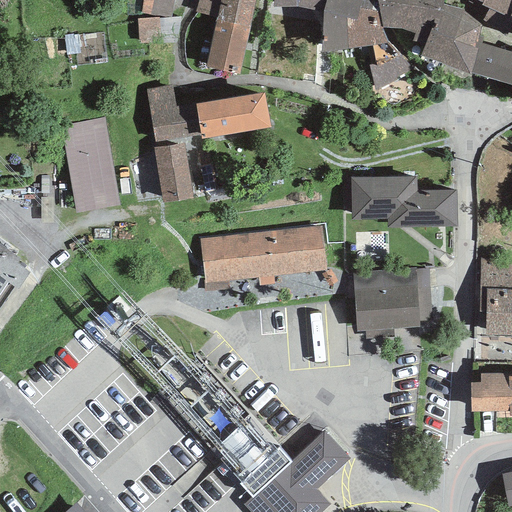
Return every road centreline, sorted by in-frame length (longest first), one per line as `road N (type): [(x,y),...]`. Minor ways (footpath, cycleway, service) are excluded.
road 1 (residential): [(472,473),(463,449),(467,144)]
road 2 (residential): [(113,511),(0,388)]
